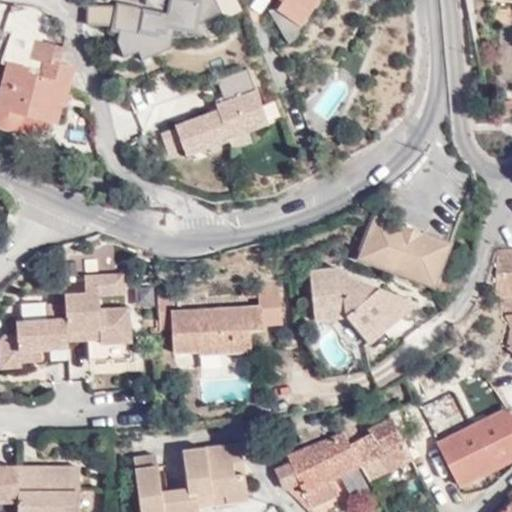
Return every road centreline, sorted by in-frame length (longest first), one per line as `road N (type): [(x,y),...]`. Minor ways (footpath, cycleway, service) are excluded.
road 1 (residential): [(430,0),(424,123),(356,183),(231,232)]
road 2 (residential): [(54,0),(79,33),(127,175),(231,232)]
road 3 (residential): [(450,0),(466,137),(500,174),(511,171)]
road 4 (residential): [(231,232),(169,240),(55,201)]
